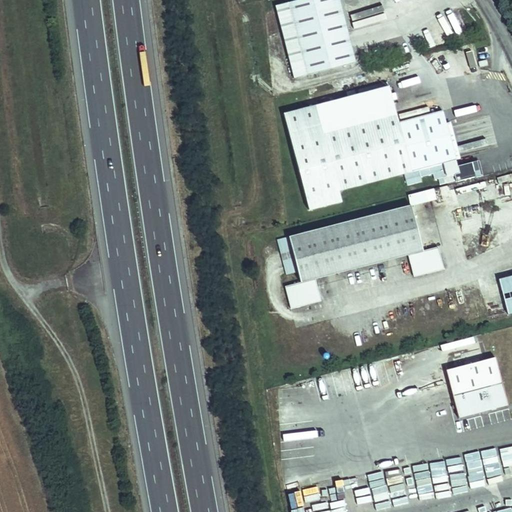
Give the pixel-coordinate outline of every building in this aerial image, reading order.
[(337,0),(308,0),(287,6),(306,78),(355,65),(337,0)] [(391,87),(286,115),(311,211),(342,203),(339,191),(421,170),(422,178),(434,175),(436,180),(456,175),(458,182),(477,177),(473,163),(459,167),(445,111),(400,123),(391,87)] [(409,196),(412,207),(429,202),(426,192),(409,196)] [(412,207),(289,239),(298,274),(301,284),(284,288),(290,312),(307,308),(306,303),(312,301),(315,295),(314,290),(319,289),(317,280),(409,256),(411,265),(416,264),(418,269),(423,272),(429,271),(430,276),(445,271),(439,248),(424,252),(412,207)] [(289,239),(277,242),(286,277),(298,274),(289,239)] [(415,279),(430,276),(429,271),(423,272),(418,269),(416,264),(411,265),(415,279)] [(511,270),(498,275),(507,310),(511,308),(511,270)] [(306,303),(307,308),(323,303),(319,289),(314,290),(315,295),(312,301),(306,303)] [(496,353),(446,367),(460,415),(509,401),(496,353)] [(466,459),(470,473),(482,470),(478,456),(466,459)] [(370,493),(383,490),(380,476),(367,479),(370,493)] [(416,484),(420,498),(434,494),(431,480),(416,484)] [(399,487),(369,496),(373,511),(404,502),(399,487)]
